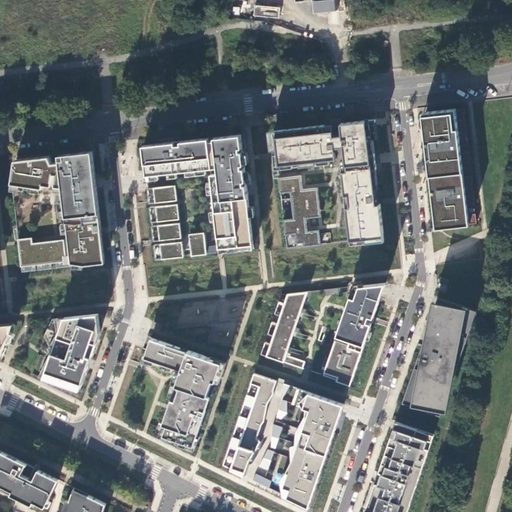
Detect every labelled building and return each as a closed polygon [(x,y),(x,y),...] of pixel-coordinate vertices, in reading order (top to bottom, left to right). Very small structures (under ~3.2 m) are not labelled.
[(314,3),(315,12),(330,11),(336,11),(334,0),(296,0),(297,5),(314,3)] [(254,6),(253,16),(279,18),(280,8),(254,6)] [(422,113),(435,230),(469,226),(469,225),(476,224),(475,215),(467,216),(466,206),(474,206),(471,177),(463,178),(462,164),(469,163),(468,151),(460,152),(460,146),(467,145),(467,142),(459,142),(458,132),(466,132),(463,108),(422,113)] [(347,171),(342,172),(348,224),(351,224),(353,241),(372,239),(372,235),(383,234),(380,204),(376,204),(373,170),(376,169),(375,159),(375,153),(371,154),(369,140),(373,140),(371,120),(341,123),(343,136),(334,137),(333,131),(327,132),(326,124),(274,130),(277,165),(288,164),(288,168),(317,164),(316,161),(336,159),(335,151),(344,150),(347,171)] [(233,251),(253,249),(241,135),(143,146),(146,178),(147,182),(147,186),(149,203),(174,201),(175,204),(150,207),(152,222),(158,222),(160,240),(182,238),(182,242),(160,244),(162,259),(184,257),(183,250),(191,249),(192,256),(207,254),(206,250),(232,247),(233,251)] [(72,267),(105,263),(99,183),(91,151),(58,155),(59,162),(52,163),(49,157),(14,161),(11,184),(43,188),(43,185),(52,186),(53,174),(56,174),(55,186),(62,187),(68,239),(72,267)] [(297,247),(321,245),(320,229),(308,231),(306,218),(321,216),(318,187),(303,189),(301,175),(279,178),(280,193),(291,192),(294,218),(283,219),(285,235),(295,234),(297,247)] [(158,222),(152,222),(154,241),(160,240),(158,222)] [(72,267),(68,239),(33,244),(32,238),(18,240),(22,273),(72,267)] [(438,276),(436,282),(448,286),(450,280),(438,276)] [(385,283),(353,287),(323,376),(350,386),(382,290),(385,283)] [(265,343),(260,355),(303,370),(303,369),(302,369),(304,362),(285,356),(308,292),(287,294),(284,304),(279,302),(274,314),(280,316),(277,324),(272,322),(267,334),(273,336),(270,344),(265,343)] [(436,305),(404,398),(411,400),(409,406),(439,416),(473,318),(468,316),(471,310),(445,301),(443,306),(437,304),(436,305)] [(53,353),(41,376),(81,390),(101,332),(100,323),(99,314),(53,319),(45,337),(52,352),(53,353)] [(156,315),(154,321),(164,325),(166,319),(156,315)] [(15,324),(0,325),(0,358),(2,360),(11,333),(15,324)] [(222,362),(149,338),(147,344),(142,357),(146,358),(144,362),(177,373),(156,434),(193,447),(210,397),(207,396),(212,381),(215,382),(222,362)] [(235,444),(227,468),(242,477),(248,460),(253,451),(259,441),(255,436),(259,423),(261,420),(265,403),(271,392),(271,387),(274,380),(252,373),(249,382),(257,385),(238,445),(235,444)] [(278,494),(308,507),(343,408),(344,404),(303,390),(298,405),(305,408),(293,428),(292,443),(287,443),(288,460),(284,470),(276,477),(278,494)] [(408,511),(436,437),(395,422),(394,425),(365,511),(408,511)] [(26,465),(0,451),(0,490),(35,509),(37,505),(44,509),(58,480),(38,471),(33,481),(21,475),(26,465)] [(88,497),(73,492),(70,501),(66,500),(62,511),(103,511),(106,504),(89,496),(88,497)]
